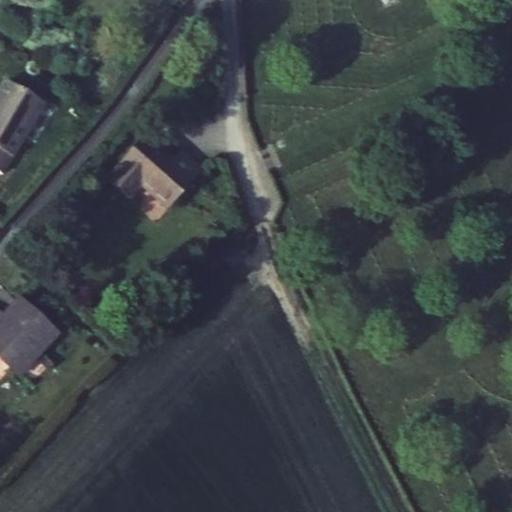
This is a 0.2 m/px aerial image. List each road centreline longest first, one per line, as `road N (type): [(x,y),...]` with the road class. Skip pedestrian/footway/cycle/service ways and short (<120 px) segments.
road 1 (residential): [(202,0),(0,245)]
road 2 (residential): [(228,0),(235,131)]
